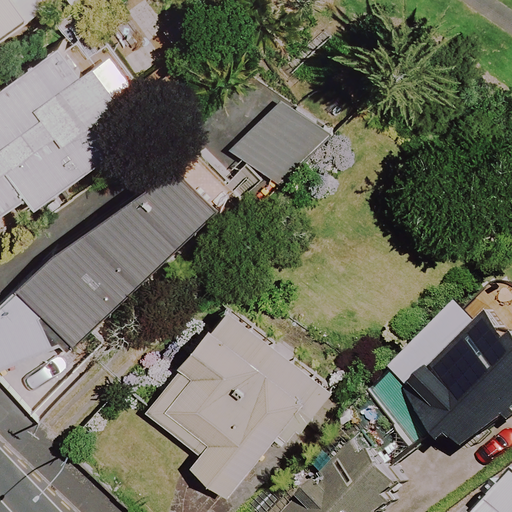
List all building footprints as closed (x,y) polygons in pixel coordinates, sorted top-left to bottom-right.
[(41,0),(0,0),(0,37),(45,5),(41,0)] [(0,214),(25,195),(34,206),(132,132),(110,103),(141,80),(92,15),(0,84),(0,214)] [(322,136),(279,95),(228,149),(271,190),(322,136)] [(0,292),(0,366),(76,344),(95,312),(224,213),(179,155),(18,279),(0,292)] [(511,411),(511,312),(501,300),(380,412),(419,455),(438,437),(459,460),(511,411)] [(326,384),(220,302),(139,408),(195,451),(185,464),(226,496),(272,436),(281,444),(326,384)] [(381,511),(406,490),(363,442),(284,511),(381,511)] [(511,511),(511,477),(502,487),(499,489),(506,496),(489,511),(511,511)]
